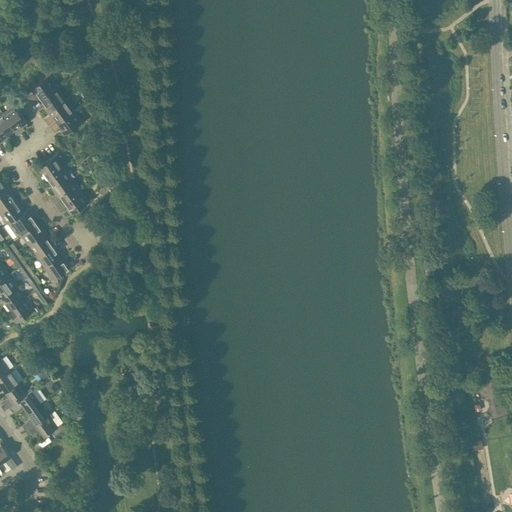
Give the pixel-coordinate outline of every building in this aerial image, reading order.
[(37,90),(41,97),(58,85),(53,79),(57,76),(54,71),(50,74),(49,73),(31,86),(34,92),(37,90)] [(44,105),(47,110),(66,97),(58,85),(41,97),(46,103),(44,105)] [(53,113),(57,120),(74,108),(66,97),(47,110),(51,115),(53,113)] [(14,103),(2,111),(13,127),(20,123),(21,125),(27,121),(14,103)] [(74,108),(57,120),(62,126),(60,128),(64,133),(82,120),(74,108)] [(2,111),(0,112),(0,133),(3,138),(9,134),(7,132),(13,127),(2,111)] [(95,138),(91,131),(86,134),(91,141),(95,138)] [(48,176),(64,165),(56,153),(37,166),(41,171),(44,170),(48,176)] [(64,165),(48,176),(53,183),(50,184),(54,189),(73,176),(64,165)] [(60,193),(64,199),(81,188),(73,176),(54,189),(58,194),(60,193)] [(81,188),(64,199),(69,206),(67,207),(70,213),(89,200),(81,188)] [(0,193),(0,210),(15,200),(7,189),(0,193)] [(23,212),(15,200),(0,210),(0,213),(7,223),(23,212)] [(23,212),(7,223),(15,235),(19,232),(35,220),(27,209),(23,212)] [(19,232),(27,243),(44,232),(35,220),(19,232)] [(27,243),(35,255),(52,244),(44,232),(27,243)] [(10,244),(16,252),(18,250),(13,242),(10,244)] [(35,255),(43,267),(60,255),(52,244),(35,255)] [(5,247),(10,255),(13,253),(7,245),(5,247)] [(16,252),(21,260),(24,258),(18,250),(16,252)] [(13,253),(10,255),(16,264),(19,262),(13,253)] [(68,267),(60,255),(43,267),(52,278),(68,267)] [(0,262),(0,280),(10,273),(1,262),(0,262)] [(26,267),(32,275),(35,273),(29,265),(26,267)] [(21,270),(27,278),(29,276),(24,268),(21,270)] [(18,285),(10,273),(0,280),(0,294),(1,297),(18,285)] [(32,275),(38,283),(40,281),(35,273),(32,275)] [(29,276),(27,278),(32,287),(35,285),(29,276)] [(1,297),(9,308),(26,296),(18,285),(1,297)] [(40,291),(37,293),(43,302),(46,300),(40,291)] [(26,296),(9,308),(18,320),(34,308),(26,296)] [(21,360),(26,356),(23,351),(17,355),(21,360)] [(0,376),(10,369),(2,357),(0,358),(0,376)] [(45,370),(42,366),(35,370),(38,374),(45,370)] [(10,369),(0,376),(0,383),(5,391),(19,381),(10,369)] [(45,381),(48,385),(56,380),(52,375),(45,381)] [(19,381),(5,391),(13,403),(18,399),(27,393),(19,381)] [(18,399),(27,411),(41,401),(32,389),(27,393),(18,399)] [(35,423),(49,413),(41,401),(27,411),(35,423)] [(49,413),(35,423),(44,435),(52,430),(55,435),(66,427),(62,422),(63,421),(55,409),(49,413)] [(483,448),(481,439),(472,440),(473,450),(483,448)] [(0,442),(0,462),(4,460),(12,468),(17,465),(1,442),(0,442)]
